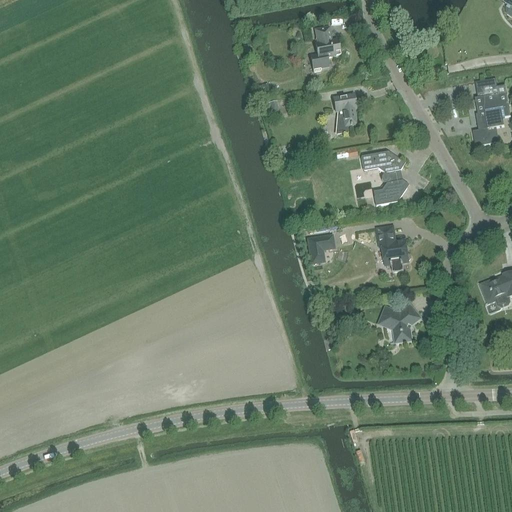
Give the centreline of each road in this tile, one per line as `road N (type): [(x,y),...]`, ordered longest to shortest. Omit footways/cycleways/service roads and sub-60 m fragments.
road 1 (tertiary): [(0,474),(178,420),(452,398)]
road 2 (residential): [(487,230),(380,44),(369,0)]
road 3 (residential): [(452,398),(450,266),(462,245),(487,230)]
